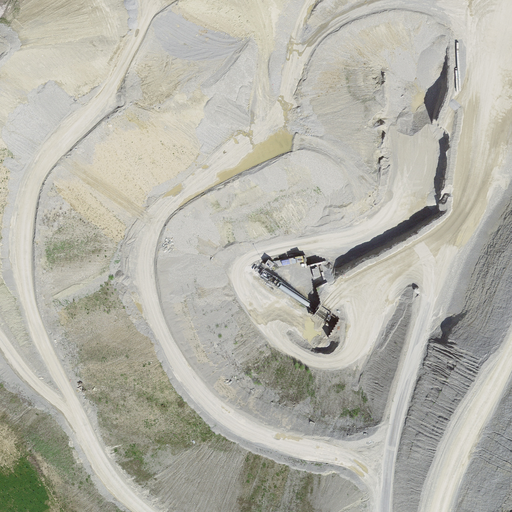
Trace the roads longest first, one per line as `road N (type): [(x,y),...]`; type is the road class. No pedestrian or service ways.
road 1 (track): [(85,511),(256,305)]
road 2 (track): [(339,511),(493,436),(511,373)]
road 3 (track): [(511,173),(486,89),(405,0)]
